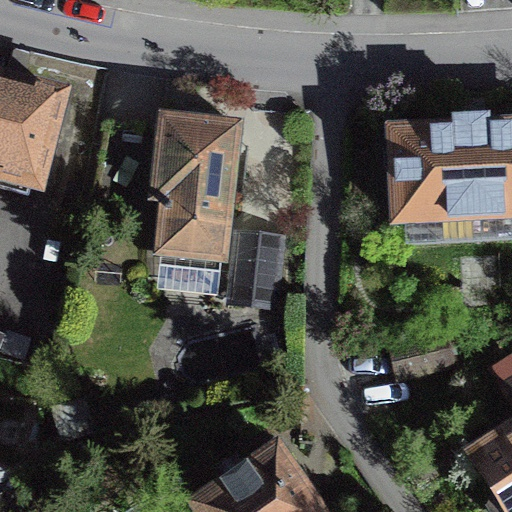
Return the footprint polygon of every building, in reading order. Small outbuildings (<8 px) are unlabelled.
[(61,97),(0,81),(0,174),(38,185),(61,97)] [(244,129),(163,118),(160,134),(102,126),(88,206),(162,216),(156,253),(225,263),(244,129)] [(455,130),(392,133),(397,221),(511,215),(511,126),(488,128),(487,120),(454,122),(455,130)] [(280,240),(240,235),(232,301),(272,305),(280,240)] [(444,334),(391,348),(399,378),(452,365),(444,334)] [(511,380),(502,387),(511,403),(511,380)] [(84,401),(54,410),(63,440),(92,431),(84,401)] [(511,511),(511,428),(470,456),(494,494),(488,507),(491,511),(511,511)] [(317,511),(277,451),(249,469),(247,467),(223,484),(224,486),(196,505),(200,511),(317,511)]
